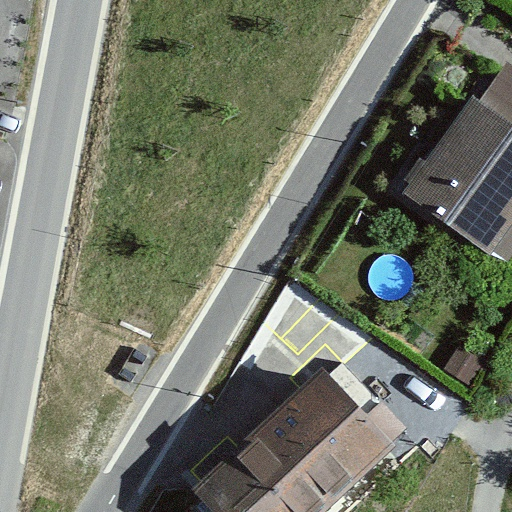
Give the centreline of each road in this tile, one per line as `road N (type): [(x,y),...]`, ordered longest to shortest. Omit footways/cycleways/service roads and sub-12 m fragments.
road 1 (unclassified): [(114,511),(425,0)]
road 2 (tertiary): [(85,0),(0,492)]
